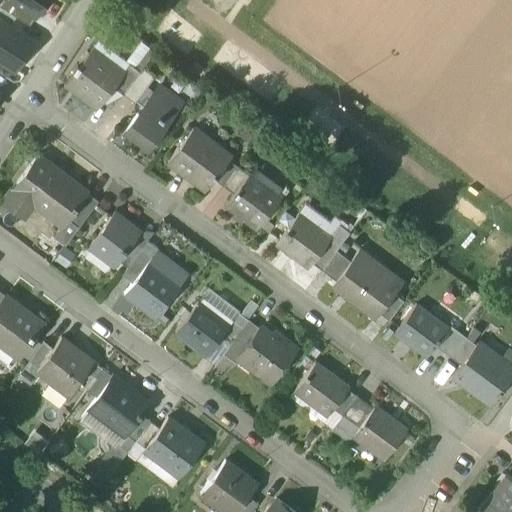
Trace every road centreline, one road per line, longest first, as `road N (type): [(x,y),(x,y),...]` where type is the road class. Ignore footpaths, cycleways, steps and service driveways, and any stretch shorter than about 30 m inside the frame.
road 1 (residential): [(455,427),(24,96)]
road 2 (residential): [(0,240),(355,511)]
